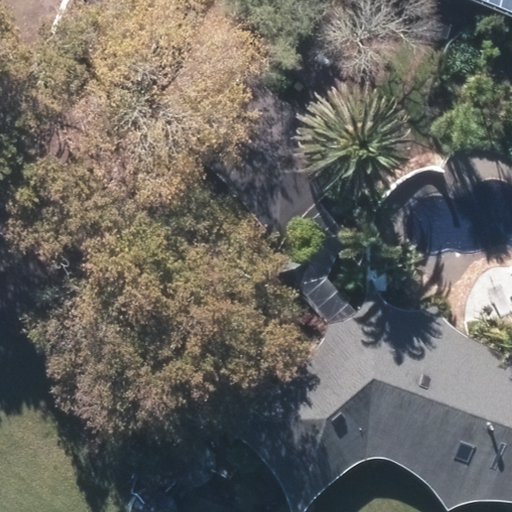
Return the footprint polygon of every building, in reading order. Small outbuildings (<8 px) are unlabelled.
[(154,0),(54,0),(45,19),(125,59),(154,0)] [(511,0),(448,0),(511,26),(511,0)] [(164,147),(267,249),(346,170),(244,68),(164,147)] [(278,243),(266,270),(290,281),(302,253),(278,243)] [(312,270),(292,287),(316,314),(336,297),(312,270)] [(511,352),(448,332),(425,307),(410,310),(391,309),(373,297),(365,282),(210,421),(277,511),(294,511),(298,508),(313,491),(330,475),(349,463),(359,459),(370,458),(383,460),(394,466),(413,479),(428,494),(437,507),(441,511),(457,504),(466,502),(492,500),(508,502),(511,503),(511,352)] [(511,294),(511,293),(483,289),(479,316),(508,320),(511,294)]
